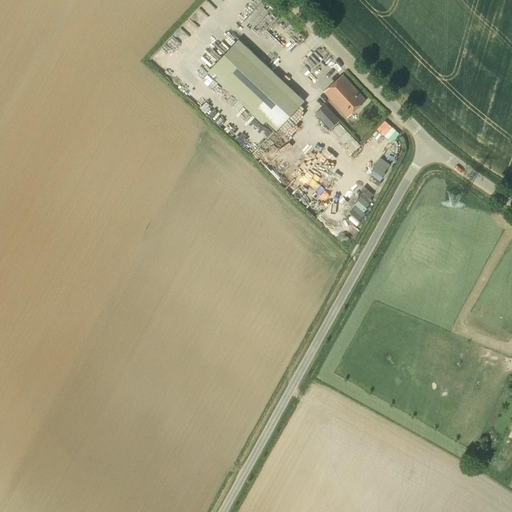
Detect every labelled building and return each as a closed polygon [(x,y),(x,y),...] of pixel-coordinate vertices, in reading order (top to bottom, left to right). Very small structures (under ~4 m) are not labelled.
[(300,41),(304,36),(297,29),(290,36),(293,40),(295,37),(300,41)] [(230,75),(217,63),(210,70),(223,82),(230,75)] [(347,117),(366,99),(343,74),(324,92),(347,117)] [(305,101),(283,81),(255,110),(269,124),(277,131),(305,101)] [(330,129),(340,120),(325,104),(315,113),(330,129)] [(382,156),(370,178),(381,185),(394,163),(382,156)] [(316,170),(323,179),(330,173),(324,164),(316,170)] [(359,205),(349,216),(357,223),(380,196),(368,186),(355,202),(359,205)]
